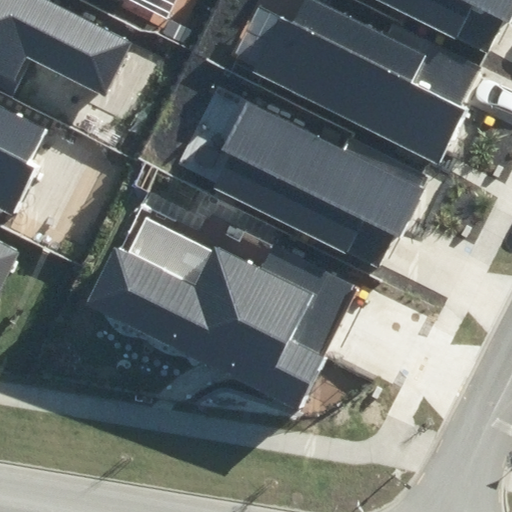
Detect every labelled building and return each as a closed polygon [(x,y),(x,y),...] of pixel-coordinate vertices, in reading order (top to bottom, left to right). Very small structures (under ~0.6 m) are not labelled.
[(0,0),(0,55),(23,67),(33,48),(114,88),(141,32),(74,0),(0,0)] [(442,48),(343,0),(312,0),(305,14),(294,9),(268,62),(442,146),(463,104),(424,85),(442,48)] [(511,0),(387,0),(456,33),(471,0),(481,0),(511,15),(511,14),(511,0)] [(242,145),(228,171),(349,237),(369,201),(406,222),(429,180),(260,87),(231,139),(242,145)] [(0,192),(24,205),(51,151),(37,144),(51,115),(0,90),(0,192)] [(124,223),(89,293),(309,404),(335,353),(294,332),(321,280),(220,229),(203,263),(124,223)] [(0,298),(28,237),(0,224),(0,298)]
